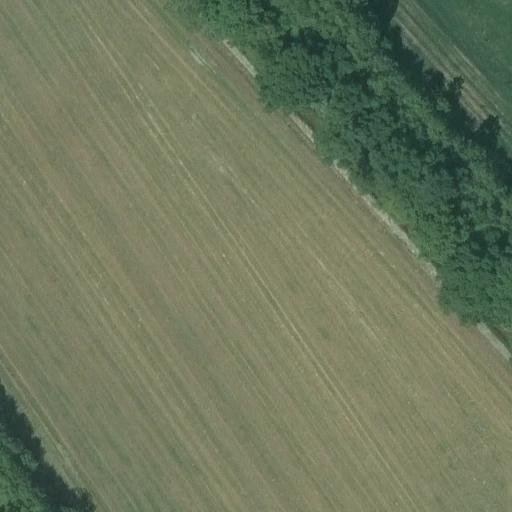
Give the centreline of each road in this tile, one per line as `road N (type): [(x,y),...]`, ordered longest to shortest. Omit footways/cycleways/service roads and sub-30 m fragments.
road 1 (track): [(511,362),(187,0)]
road 2 (track): [(511,295),(248,0)]
